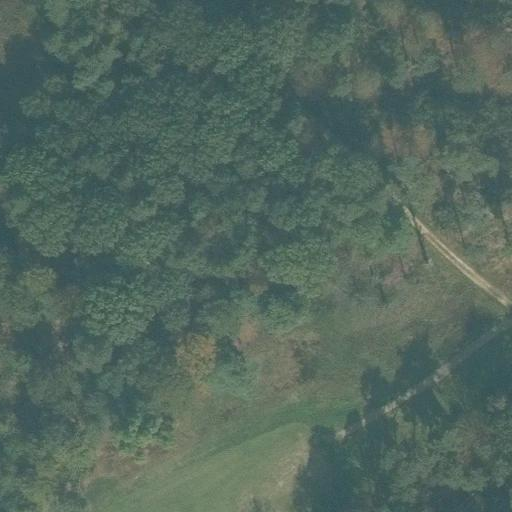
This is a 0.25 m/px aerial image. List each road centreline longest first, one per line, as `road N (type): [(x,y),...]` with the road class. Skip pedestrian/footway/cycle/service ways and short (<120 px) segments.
road 1 (track): [(190,0),(511,306)]
road 2 (track): [(286,94),(0,423)]
road 3 (track): [(330,446),(511,323)]
